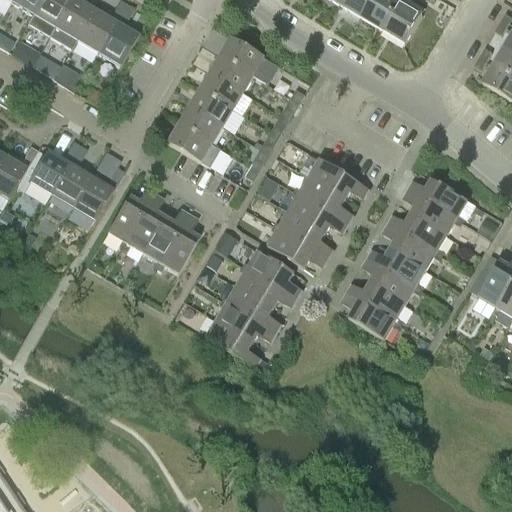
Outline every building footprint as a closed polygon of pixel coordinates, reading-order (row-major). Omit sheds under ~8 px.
[(34,17),(43,0),(14,0),(12,4),(34,17)] [(55,30),(73,0),(43,0),(34,17),(55,30)] [(77,43),(96,12),(75,0),(73,0),(55,30),(77,43)] [(325,0),(340,9),(345,0),(325,0)] [(361,22),(374,0),(345,0),(340,9),(361,22)] [(383,35),(401,6),(390,0),(374,0),(361,22),(383,35)] [(115,21),(119,23),(127,8),(120,4),(114,14),(115,21)] [(401,6),(383,35),(405,48),(423,19),(401,6)] [(135,13),(127,8),(119,23),(122,25),(128,23),(135,13)] [(99,56),(117,25),(96,12),(77,43),(99,56)] [(500,27),(508,31),(511,23),(511,21),(506,17),(500,27)] [(117,25),(99,56),(121,69),(140,38),(117,25)] [(508,31),(500,27),(495,36),(502,40),(508,31)] [(511,38),(503,52),(511,57),(511,38)] [(0,52),(8,57),(15,46),(3,39),(0,44),(0,52)] [(221,58),(255,78),(265,60),(232,40),(221,58)] [(17,44),(9,58),(31,71),(39,57),(17,44)] [(480,62),(487,66),(493,56),(485,52),(480,62)] [(493,70),(511,81),(511,57),(503,52),(493,70)] [(32,71),(53,83),(58,75),(61,71),(40,58),(32,71)] [(211,75),(244,95),(255,78),(221,58),(211,75)] [(487,66),(480,62),(474,70),(482,74),(487,66)] [(511,81),(493,70),(482,88),(511,105),(511,81)] [(58,75),(53,83),(63,89),(64,88),(68,81),(58,75)] [(201,92),(234,112),(244,95),(211,75),(201,92)] [(87,102),(97,109),(103,99),(104,98),(93,91),(87,102)] [(190,110),(223,129),(224,129),(234,112),(201,92),(190,110)] [(302,106),(306,99),(296,93),(292,100),(302,106)] [(302,106),(292,100),(286,111),(295,116),(302,106)] [(180,127),(184,129),(213,146),(224,129),(223,129),(190,110),(180,127)] [(212,170),(222,154),(212,148),(213,146),(184,129),(180,127),(169,145),(212,170)] [(281,140),(286,133),(276,127),(272,134),(281,140)] [(281,140),(272,134),(265,145),(275,150),(281,140)] [(68,162),(72,164),(80,150),(73,146),(67,156),(68,162)] [(88,154),(80,150),(72,164),(75,166),(81,165),(88,154)] [(29,170),(38,155),(30,151),(24,161),(26,167),(29,170)] [(50,197),(69,166),(48,153),(29,184),(50,197)] [(4,159),(0,166),(0,198),(8,203),(27,172),(4,159)] [(260,174),(265,167),(255,161),(251,169),(260,174)] [(315,161),(312,165),(316,168),(310,179),(346,201),(351,192),(364,199),(369,190),(320,161),(319,163),(315,161)] [(72,211),(91,179),(69,166),(50,197),(72,211)] [(260,174),(251,169),(245,179),(254,185),(260,174)] [(116,191),(125,176),(117,172),(111,182),(112,188),(116,191)] [(91,179),(72,211),(94,224),(113,193),(91,179)] [(301,194),(297,192),(295,194),(348,225),(353,216),(341,209),(346,201),(310,179),(301,194)] [(465,222),(460,219),(469,206),(433,184),(427,193),(415,186),(409,195),(463,227),(465,222)] [(122,244),(118,251),(122,253),(154,198),(145,193),(138,205),(129,199),(107,235),(122,244)] [(292,200),(296,202),(289,214),(325,235),(331,226),(343,233),(348,225),(295,194),(292,200)] [(455,227),(460,230),(463,227),(409,195),(404,203),(416,211),(411,219),(447,241),(455,227)] [(126,255),(130,249),(143,257),(164,220),(155,215),(162,203),(154,198),(122,253),(126,255)] [(0,222),(8,227),(13,219),(3,213),(0,217),(0,222)] [(156,265),(152,271),(156,273),(189,218),(180,213),(173,225),(164,220),(143,257),(156,265)] [(280,228),(276,226),(275,229),(327,259),(332,251),(320,243),(325,235),(289,214),(280,228)] [(161,276),(164,269),(177,277),(199,240),(190,235),(197,223),(189,218),(156,273),(161,276)] [(445,257),(440,253),(447,241),(411,219),(406,228),(394,220),(389,229),(442,261),(445,257)] [(485,223),(478,236),(490,243),(497,230),(485,223)] [(272,234),(276,236),(268,249),(304,270),(310,261),(322,269),(327,259),(275,229),(272,234)] [(435,262),(440,265),(442,261),(389,229),(383,238),(395,245),(391,253),(427,275),(435,262)] [(227,258),(236,242),(224,235),(215,251),(227,258)] [(36,242),(29,238),(22,249),(29,253),(36,242)] [(250,269),(245,266),(244,268),(297,300),(302,291),(289,284),(295,274),(259,253),(250,269)] [(424,291),(419,288),(427,275),(391,253),(385,262),(373,255),(368,263),(422,295),(424,291)] [(216,275),(225,261),(213,254),(205,268),(216,275)] [(101,266),(92,261),(88,269),(96,274),(101,266)] [(414,296),(419,299),(422,295),(368,263),(363,272),(375,279),(370,288),(406,309),(414,296)] [(493,317),(511,285),(511,266),(510,271),(500,265),(493,276),(484,271),(469,295),(492,309),(489,315),(493,317)] [(240,274),(245,277),(238,289),(274,310),(279,301),(292,308),(297,300),(244,268),(240,274)] [(511,321),(511,285),(493,317),(497,320),(500,314),(511,321)] [(404,326),(398,322),(406,309),(370,288),(365,296),(353,289),(348,298),(402,330),(404,326)] [(229,303),(225,301),(223,303),(276,334),(281,325),(269,318),(274,310),(238,289),(229,303)] [(394,330),(400,333),(402,330),(348,298),(342,307),(354,314),(349,323),(385,344),(394,330)] [(220,309),(224,311),(217,323),(253,344),(258,336),(270,343),(276,334),(223,303),(220,309)] [(204,335),(202,339),(254,370),(261,360),(248,352),(253,344),(217,323),(209,337),(204,335)] [(493,355),(484,350),(479,359),(488,364),(493,355)] [(3,428),(0,430),(0,444),(9,438),(3,428)] [(0,511),(20,511),(0,481),(0,511)]
